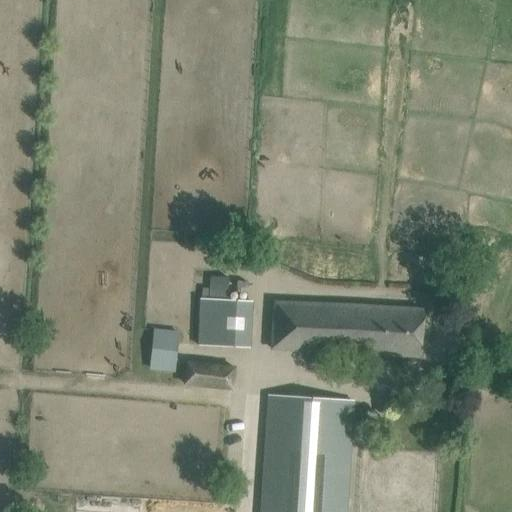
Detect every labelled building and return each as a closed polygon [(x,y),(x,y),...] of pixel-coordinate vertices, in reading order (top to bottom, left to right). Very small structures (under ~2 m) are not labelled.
[(226,302),(227,277),(211,276),(209,301),(203,301),(201,347),(251,350),(254,304),(226,302)] [(423,310),(388,307),(275,302),(272,349),(399,354),(419,356),(423,310)] [(154,329),(149,370),(174,373),(179,332),(154,329)] [(235,366),(187,362),(185,385),(233,389),(235,366)] [(363,434),(354,433),(356,403),(271,397),(262,511),(348,511),(354,441),(363,442),(363,434)] [(228,410),(224,482),(240,483),(245,411),(228,410)]
